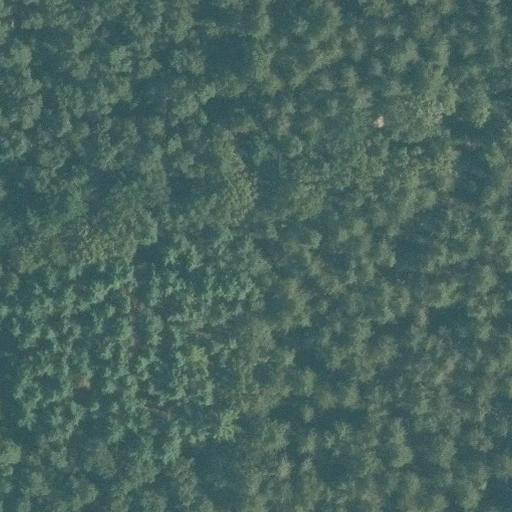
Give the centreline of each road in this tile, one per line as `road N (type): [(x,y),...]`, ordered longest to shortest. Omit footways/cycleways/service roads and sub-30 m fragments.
road 1 (track): [(248,157),(511,78)]
road 2 (track): [(0,230),(248,157)]
road 3 (track): [(207,0),(248,157)]
